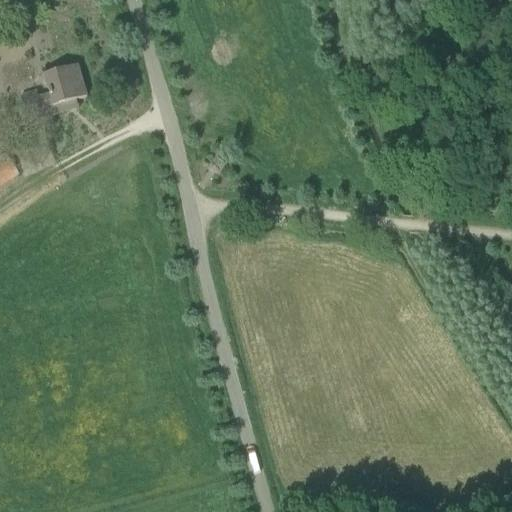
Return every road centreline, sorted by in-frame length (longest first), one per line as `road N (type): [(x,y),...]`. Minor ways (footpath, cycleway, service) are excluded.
road 1 (unclassified): [(267,511),(131,0)]
road 2 (track): [(511,419),(387,225)]
road 3 (track): [(387,225),(223,209),(191,215)]
